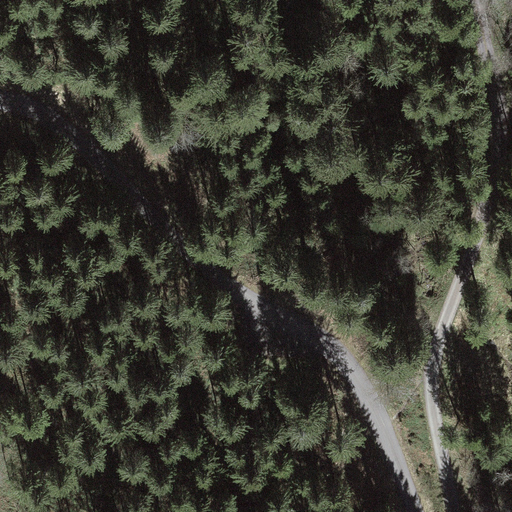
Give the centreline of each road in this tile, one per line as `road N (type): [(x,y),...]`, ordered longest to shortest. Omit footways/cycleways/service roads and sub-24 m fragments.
road 1 (track): [(0,98),(30,102),(214,271),(334,355),(386,433),(417,511)]
road 2 (track): [(451,511),(436,350),(485,222),(497,108)]
